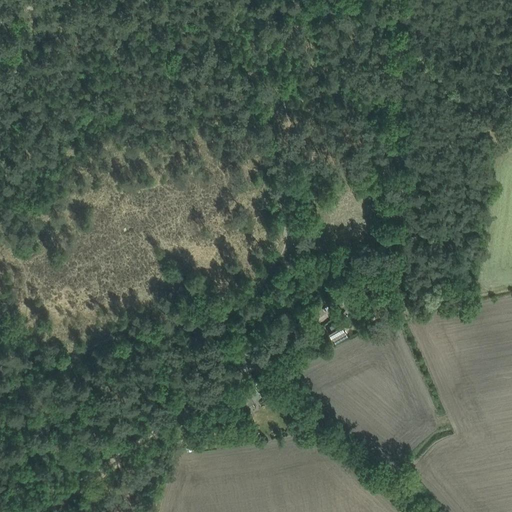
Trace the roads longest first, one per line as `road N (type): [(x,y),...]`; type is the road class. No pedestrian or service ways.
road 1 (track): [(493,146),(400,32),(402,307)]
road 2 (track): [(37,511),(254,363)]
road 3 (track): [(254,363),(412,511)]
road 4 (track): [(254,363),(379,280),(402,255)]
